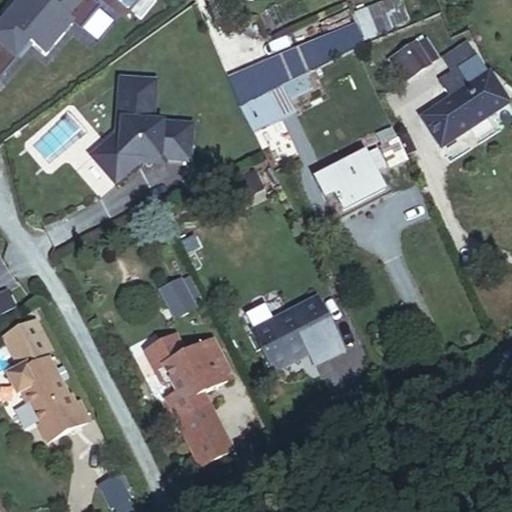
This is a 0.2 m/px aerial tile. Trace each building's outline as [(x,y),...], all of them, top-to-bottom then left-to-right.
[(37,49),(46,58),(74,27),(82,34),(103,11),(89,0),(47,0),(47,1),(44,0),(27,0),(0,30),(0,81),(19,60),(17,59),(31,44),(37,49)] [(378,35),(405,25),(396,2),(369,12),(378,35)] [(284,24),(276,7),(267,11),(275,28),(284,24)] [(364,40),(378,35),(369,12),(355,17),(360,30),(364,40)] [(352,55),(366,47),(364,40),(360,30),(344,37),(352,55)] [(323,68),(352,55),(344,37),(315,51),(323,68)] [(510,106),(491,77),(489,78),(467,45),(466,46),(462,39),(451,46),(455,53),(444,61),(453,74),(440,82),(453,102),(423,121),(442,150),(510,106)] [(430,65),(438,60),(426,41),(418,46),(418,45),(390,62),(403,84),(431,67),(430,65)] [(226,80),(240,108),(323,68),(315,51),(312,45),(226,80)] [(270,131),(302,115),(296,105),(317,94),(309,79),(242,112),(261,150),(276,143),(270,131)] [(190,125),(151,124),(149,83),(114,84),(116,136),(91,157),(110,181),(116,182),(143,159),(190,160),(190,125)] [(382,147),(397,140),(392,128),(370,139),(375,150),(382,147)] [(415,152),(408,137),(398,142),(405,157),(415,152)] [(405,157),(398,142),(397,140),(382,147),(392,170),(408,162),(405,157)] [(352,207),(391,188),(373,149),(347,161),(328,170),(322,172),(333,196),(345,190),(352,207)] [(328,170),(347,161),(341,149),(322,158),(328,170)] [(248,175),(244,167),(225,177),(229,185),(248,175)] [(263,191),(254,172),(248,175),(229,185),(227,186),(235,204),(263,191)] [(352,207),(345,190),(333,196),(327,198),(337,221),(355,213),(352,207)] [(0,314),(16,306),(9,292),(0,296),(0,314)] [(193,310),(187,299),(164,311),(170,322),(193,310)] [(344,352),(318,300),(253,334),(274,374),(310,355),(316,367),(344,352)] [(20,371),(7,378),(17,398),(24,395),(40,426),(39,427),(47,444),(89,422),(79,404),(73,407),(49,363),(54,360),(35,324),(10,338),(26,368),(20,371)] [(26,368),(10,338),(4,341),(20,371),(26,368)] [(233,380),(213,342),(186,357),(176,338),(146,354),(163,385),(172,387),(174,386),(179,395),(166,402),(202,467),(232,451),(203,396),(233,380)]
